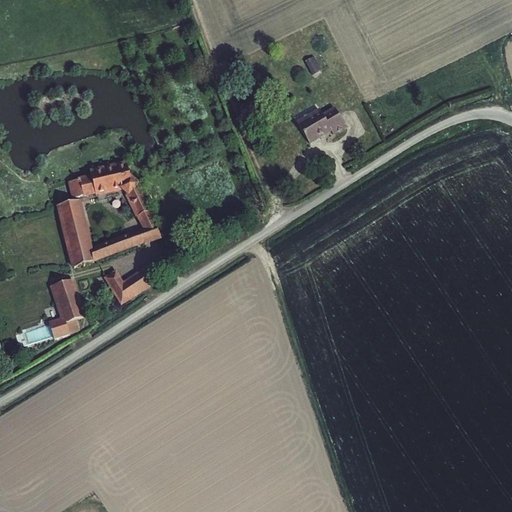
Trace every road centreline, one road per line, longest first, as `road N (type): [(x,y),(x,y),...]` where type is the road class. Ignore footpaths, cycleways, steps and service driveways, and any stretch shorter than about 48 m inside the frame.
road 1 (unclassified): [(0,401),(407,142),(468,114),(511,118)]
road 2 (track): [(187,0),(281,221)]
